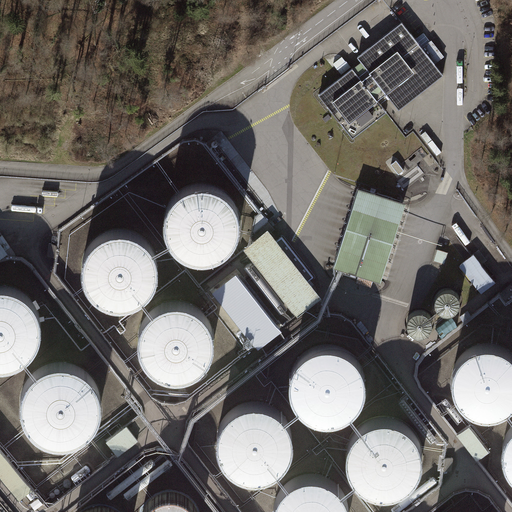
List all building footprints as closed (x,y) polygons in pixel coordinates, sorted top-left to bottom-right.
[(410,33),(402,22),(358,57),(357,57),(358,58),(370,73),(362,80),(352,68),(319,95),(353,138),(386,112),(387,111),(377,99),(386,93),(389,97),(399,109),(443,74),(435,63),(444,56),(431,40),(422,48),(418,42),(411,33),(410,33)] [(172,197),(168,203),(167,206),(165,212),(164,221),(166,231),(171,243),(175,248),(183,254),(192,258),(203,259),(212,258),(220,255),(228,250),(234,243),(238,237),(241,226),(241,216),(239,207),(233,197),(225,189),(217,185),(211,183),(196,183),(184,187),(178,191),(172,197)] [(359,188),(334,266),(380,281),(405,202),(359,188)] [(96,237),(89,243),(85,251),(82,260),(82,270),(83,279),(87,287),(93,294),(101,300),(109,304),(118,305),(128,304),(137,302),(144,297),(151,290),(156,282),(158,273),(159,264),(157,254),(153,246),(147,239),(139,233),(131,229),(122,228),(112,229),(104,232),(96,237)] [(268,228),(244,246),(297,315),(321,297),(268,228)] [(10,246),(2,235),(0,236),(0,242),(5,250),(10,246)] [(445,254),(438,252),(436,260),(443,262),(445,254)] [(457,267),(478,294),(495,281),(474,254),(457,267)] [(0,363),(0,364),(10,363),(18,360),(26,355),(32,348),(36,341),(39,331),(39,321),(36,311),(31,302),(23,294),(15,289),(8,287),(0,287),(0,363)] [(436,306),(438,309),(441,311),(444,312),(447,313),(451,312),(454,311),(456,309),(458,306),(460,303),(460,299),(459,296),(458,293),(455,291),(452,289),(449,288),(446,288),(442,289),(439,291),(437,293),(436,296),(435,299),(435,303),(436,306)] [(146,314),(142,321),(141,323),(139,329),(138,339),(139,349),(145,360),(149,365),(157,371),(165,375),(176,377),(186,375),(194,372),(201,367),(208,360),(212,354),(215,344),(215,334),(212,324),(207,314),(198,306),(191,302),(184,300),(169,300),(157,304),(152,308),(146,314)] [(409,328),(410,330),(413,332),(416,334),(420,334),(423,334),(426,332),(429,330),(431,328),(432,324),(432,321),(431,318),(430,315),(428,312),(425,310),(421,309),(418,309),(415,310),(412,312),(409,315),(408,318),(407,321),(407,324),(409,328)] [(297,357),(293,363),(292,366),(290,372),(289,382),(290,392),(296,403),(299,408),(308,414),(316,418),(327,420),(337,418),(345,415),(352,410),(359,403),(363,397),(366,387),(366,377),(363,367),(358,357),(349,349),(342,345),(335,343),(320,343),(308,347),(303,351),(297,357)] [(457,379),(460,391),(465,400),(470,404),(475,408),(483,410),(490,411),(500,410),(509,406),(511,402),(511,352),(506,348),(497,345),(485,344),(476,347),(467,353),(461,361),(457,370),(457,379)] [(30,378),(26,384),(25,386),(23,392),(22,402),(24,412),(29,423),(33,428),(41,435),(50,438),(61,440),(71,439),(78,436),(86,431),(92,424),(96,417),(99,407),(99,397),(97,387),(91,378),(83,370),(75,365),(69,364),(54,363),(42,368),(37,371),(30,378)] [(224,415),(220,421),(219,423),(217,429),(216,439),(217,449),(223,461),(227,465),(235,472),(244,475),(255,477),(264,476),(272,473),(280,468),(286,461),(290,454),(293,444),(293,434),(291,424),(285,415),(277,407),(269,403),(262,401),(248,401),(236,405),(230,408),(224,415)] [(353,430),(349,437),(348,439),(346,445),(345,455),(346,465),(352,476),(356,481),(364,487),(372,491),(383,493),(393,491),(401,488),(409,483),(415,476),(419,470),(422,460),(422,450),(420,440),(414,430),(406,422),(398,418),(391,416),(377,416),(365,420),(359,424),(353,430)] [(469,424),(456,434),(476,459),(489,450),(469,424)] [(117,455),(138,440),(126,425),(106,441),(117,455)] [(0,449),(0,478),(18,500),(32,488),(0,449)] [(281,486),(277,492),(276,495),(274,501),(273,510),(272,511),(349,511),(350,505),(347,496),(342,486),(333,478),(326,474),(319,472),(304,472),(292,476),(287,480),(281,486)] [(164,492),(153,496),(146,504),(142,511),(197,511),(197,509),(187,497),(176,492),(164,492)]
